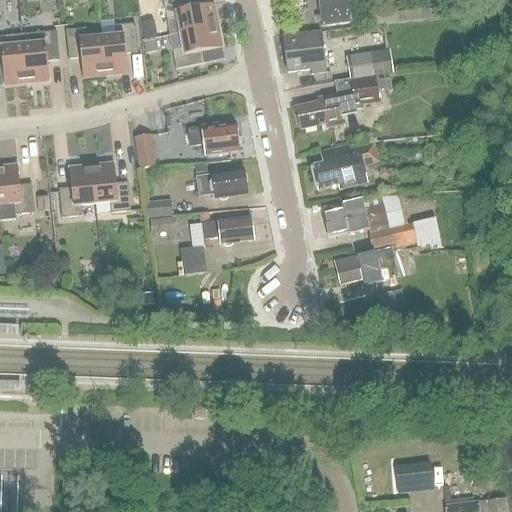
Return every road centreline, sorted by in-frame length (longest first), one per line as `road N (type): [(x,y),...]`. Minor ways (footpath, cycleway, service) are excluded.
road 1 (residential): [(339,511),(324,474),(304,453),(0,440)]
road 2 (residential): [(258,73),(79,122),(0,131)]
road 3 (residential): [(295,310),(296,265),(258,73)]
